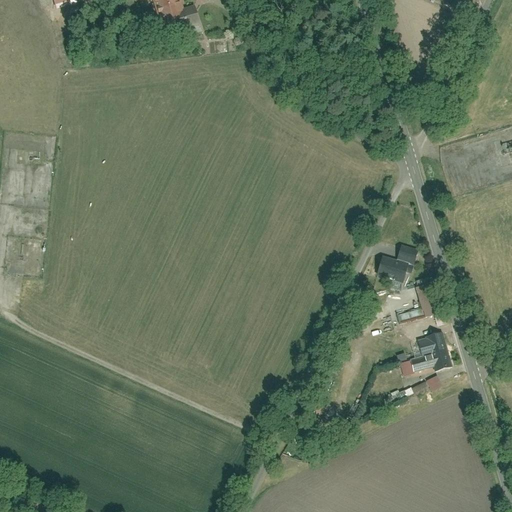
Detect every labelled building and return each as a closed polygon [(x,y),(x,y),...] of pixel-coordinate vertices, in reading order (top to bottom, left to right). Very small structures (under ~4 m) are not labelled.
[(156,0),(168,40),(205,29),(198,6),(186,9),(183,0),(156,0)] [(415,265),(420,251),(404,246),(400,260),(415,265)] [(385,258),(380,276),(404,283),(410,266),(385,258)] [(417,282),(418,288),(438,283),(436,277),(417,282)] [(393,281),(391,287),(399,290),(401,284),(393,281)] [(438,283),(418,288),(426,317),(445,312),(438,283)] [(401,324),(398,315),(406,312),(405,307),(395,310),(399,325),(401,324)] [(445,333),(430,336),(434,355),(437,366),(438,371),(454,367),(445,333)] [(382,352),(371,347),(368,355),(378,360),(382,352)] [(408,362),(406,354),(400,355),(402,363),(408,362)] [(437,366),(434,355),(412,361),(415,372),(437,366)] [(415,374),(415,372),(412,361),(408,362),(402,363),(405,377),(415,374)] [(438,376),(428,381),(434,392),(444,387),(438,376)] [(384,398),(387,405),(409,397),(407,389),(384,398)] [(333,412),(319,417),(324,430),(338,424),(333,412)]
